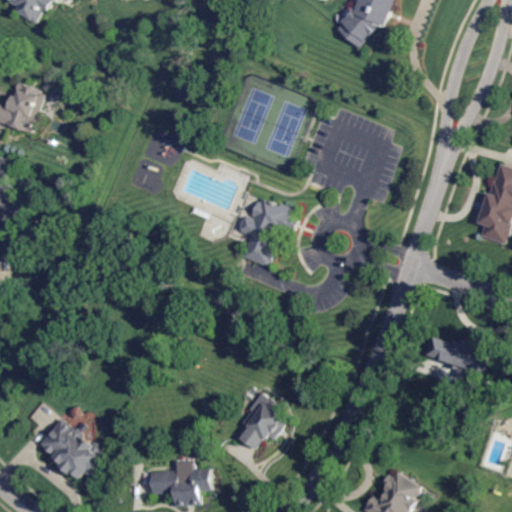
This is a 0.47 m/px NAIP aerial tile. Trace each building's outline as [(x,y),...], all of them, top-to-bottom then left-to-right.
[(59,0),(59,1),(51,15),(47,13),(42,24),(20,12),(22,8),(14,4),(16,0),(59,0)] [(400,0),(395,14),(394,15),(393,18),(393,19),(390,26),(385,24),(365,47),(345,29),(350,23),(351,21),(359,11),(360,10),(361,9),(362,10),(366,0),(400,0)] [(44,110),(44,111),(43,114),(36,134),(11,125),(0,121),(0,101),(13,107),(16,100),(18,97),(18,96),(23,84),(33,88),(45,93),(46,93),(50,94),(50,95),(44,110)] [(17,176),(16,175),(14,175),(12,185),(17,186),(18,186),(19,186),(16,198),(19,199),(15,218),(13,226),(0,222),(0,157),(20,163),(17,176)] [(511,242),(511,245),(486,237),(489,226),(483,224),(487,212),(489,205),(490,200),(493,193),(498,181),(499,181),(499,182),(505,164),(507,165),(511,166),(511,242)] [(299,210),(295,219),(291,228),(288,237),(281,234),(277,246),(283,248),(275,268),(272,267),(261,262),(248,257),(251,250),(252,247),(257,236),(247,232),(245,227),(248,220),(255,217),(258,218),(259,217),(256,216),(263,201),(265,202),(266,199),(267,197),(299,210)] [(458,343),(459,340),(464,342),(466,342),(467,341),(468,341),(478,344),(481,345),(483,345),(495,349),(494,354),(493,355),(492,361),(490,366),(488,373),(483,371),(477,370),(468,367),(466,366),(465,369),(456,366),(457,363),(455,362),(434,356),(433,355),(434,354),(439,337),(458,343)] [(288,406),(285,410),(284,412),(289,416),(286,419),(289,421),(292,423),(287,430),(286,431),(285,433),(284,434),(280,439),(279,438),(273,433),(262,448),(260,447),(249,439),(248,438),(256,427),(254,425),(255,424),(263,413),(268,406),(271,403),(271,402),(271,403),(273,404),(274,403),(277,398),(278,398),(288,406)] [(84,418),(82,418),(81,417),(80,416),(79,415),(79,413),(79,411),(80,410),(80,409),(81,409),(82,408),(84,407),(86,408),(87,408),(88,410),(89,411),(89,413),(89,414),(88,416),(87,417),(86,418),(84,418)] [(100,445),(103,442),(110,448),(104,455),(113,462),(110,466),(100,478),(96,475),(92,471),(87,476),(79,470),(78,472),(75,470),(73,469),(72,467),(69,465),(71,463),(63,456),(65,454),(53,445),(51,443),(55,438),(70,421),(70,420),(73,422),(85,433),(98,443),(100,445)] [(507,435),(506,435),(505,435),(504,435),(504,434),(503,434),(503,433),(502,433),(502,432),(501,432),(501,431),(501,430),(501,429),(501,428),(501,427),(502,427),(502,426),(503,426),(503,425),(504,425),(504,424),(505,424),(506,424),(507,424),(508,424),(509,424),(510,424),(510,425),(511,425),(511,426),(511,433),(511,434),(510,434),(510,435),(509,435),(508,435),(507,435)] [(219,490),(207,491),(208,504),(196,505),(190,506),(183,507),(181,492),(161,494),(161,493),(159,474),(159,473),(186,470),(186,474),(201,473),(203,472),(202,470),(216,468),(219,490)] [(426,488),(412,511),(411,511),(371,511),(368,510),(377,497),(385,502),(387,497),(390,493),(387,491),(388,489),(390,486),(387,484),(393,475),(398,478),(401,473),(426,488)]
